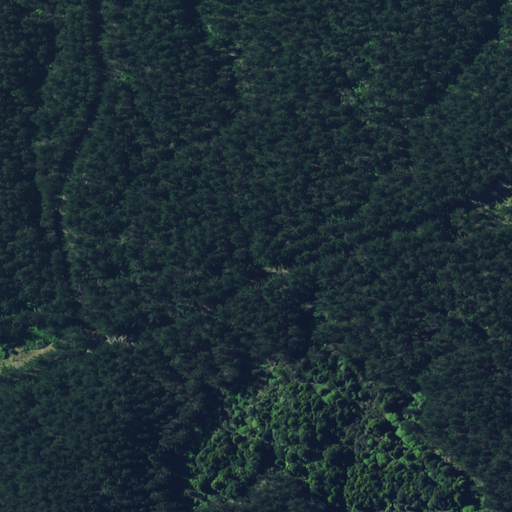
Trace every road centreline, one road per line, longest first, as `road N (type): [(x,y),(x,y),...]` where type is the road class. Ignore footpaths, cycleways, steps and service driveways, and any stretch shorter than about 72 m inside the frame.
road 1 (track): [(511,171),(92,340)]
road 2 (track): [(92,340),(55,267),(55,200),(82,100),(82,66),(59,0)]
